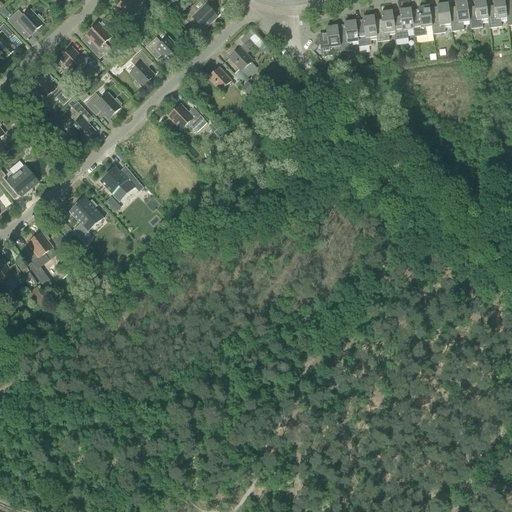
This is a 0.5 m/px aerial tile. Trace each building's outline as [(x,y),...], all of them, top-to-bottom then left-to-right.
[(139,23),(150,13),(140,2),(134,7),(127,0),(125,0),(115,10),(116,11),(114,13),(119,19),(121,17),(127,23),(134,17),(139,23)] [(475,12),(468,13),(469,25),(470,30),(482,28),(482,24),(487,24),(488,24),(486,12),(484,0),(477,0),(474,1),(475,7),(475,12)] [(494,11),(486,12),(488,24),(489,29),(501,28),(500,23),(504,22),(506,22),(507,22),(504,5),(503,0),(492,0),(493,7),(494,11)] [(456,12),(449,13),(451,28),(451,33),(464,31),(463,26),(467,25),(469,25),(468,13),(466,2),(455,3),(456,8),(456,12)] [(437,12),(430,13),(432,30),(433,35),(445,34),(444,29),(448,28),(450,28),(451,28),(449,13),(447,4),(436,6),(437,8),(437,12)] [(179,15),(184,10),(181,6),(176,11),(179,15)] [(204,30),(217,18),(215,16),(217,14),(213,9),(210,11),(206,6),(198,14),(192,8),(182,18),(192,29),(197,24),(204,30)] [(411,16),(413,33),(414,38),(427,36),(432,35),(432,30),(430,13),(429,7),(418,8),(418,10),(419,15),(411,16)] [(4,9),(0,12),(0,14),(5,20),(10,15),(4,9)] [(401,22),(393,23),(395,35),(396,40),(408,39),(407,34),(411,33),(413,33),(411,16),(410,9),(399,11),(400,18),(401,22)] [(8,22),(18,33),(23,28),(29,35),(31,36),(36,31),(42,25),(41,24),(43,22),(38,16),(36,18),(30,12),(23,18),(18,12),(8,22)] [(153,16),(149,19),(153,23),(158,18),(161,15),(158,12),(155,14),(153,16)] [(382,25),(374,26),(377,40),(377,43),(389,41),(389,36),(392,36),(395,35),(393,23),(392,12),(381,13),(381,20),(382,25)] [(355,22),(359,48),(371,46),(370,41),(377,40),(374,26),(373,17),(362,18),(363,25),(356,26),(355,22)] [(337,27),(340,53),(353,51),(352,46),(358,45),(358,48),(359,48),(355,22),(344,23),(345,30),(338,31),(337,27)] [(91,31),(86,36),(94,44),(89,49),(99,60),(109,50),(104,44),(111,38),(104,32),(107,30),(102,24),(100,26),(98,25),(91,31)] [(16,50),(15,48),(9,42),(14,37),(3,26),(0,29),(0,60),(1,62),(3,60),(4,61),(16,50)] [(340,53),(337,27),(326,28),(327,38),(325,38),(325,39),(319,40),(317,38),(313,44),(326,54),(326,57),(334,56),(334,51),(340,50),(340,53)] [(255,35),(249,40),(260,51),(266,46),(255,35)] [(142,45),(147,41),(144,37),(138,42),(142,45)] [(179,51),(181,49),(176,44),(174,46),(168,39),(161,45),(156,39),(145,49),(156,60),(161,55),(169,63),(180,52),(179,51)] [(240,48),(229,59),(236,66),(240,70),(240,71),(241,72),(247,78),(257,69),(251,63),(252,61),(240,48)] [(72,50),(67,54),(60,61),(61,62),(59,64),(64,70),(66,67),(72,74),(79,68),(85,74),(95,64),(84,53),(79,58),(72,50)] [(141,53),(131,63),(136,69),(130,75),(136,81),(134,83),(139,89),(141,87),(142,88),(154,77),(146,69),(151,64),(141,53)] [(101,64),(105,69),(114,61),(110,56),(101,64)] [(97,64),(93,69),(98,74),(103,70),(97,64)] [(208,79),(214,86),(220,92),(231,81),(219,68),(208,79)] [(240,71),(234,76),(243,85),(243,86),(249,80),(247,78),(241,72),(240,71)] [(32,90),(29,92),(34,97),(36,95),(43,102),(49,96),(55,102),(57,100),(63,106),(71,99),(65,92),(55,81),(49,86),(43,79),(42,78),(37,82),(30,89),(32,90)] [(247,83),(245,86),(247,89),(248,90),(250,92),(253,89),(250,86),(247,83)] [(245,86),(241,89),(244,92),(245,92),(247,95),(250,92),(248,90),(247,89),(245,86)] [(84,93),(78,99),(82,103),(88,98),(84,93)] [(101,112),(107,118),(108,120),(120,109),(119,107),(121,105),(116,100),(114,102),(108,96),(101,102),(96,96),(85,106),(96,117),(101,112)] [(180,106),(175,111),(168,117),(170,119),(168,121),(172,126),(175,124),(181,131),(187,125),(197,134),(207,125),(193,110),(188,114),(180,106)] [(95,133),(93,131),(87,125),(92,120),(82,109),(71,119),(77,124),(70,131),(76,137),(74,139),(79,144),(81,142),(83,144),(89,138),(95,133)] [(218,130),(214,134),(219,139),(223,135),(218,130)] [(66,136),(62,140),(67,146),(71,142),(66,136)] [(24,167),(8,181),(22,198),(38,184),(24,167)] [(107,175),(99,183),(117,202),(132,187),(139,194),(143,189),(132,176),(127,180),(115,168),(114,168),(116,170),(107,178),(106,177),(107,176),(107,175)] [(4,180),(0,182),(0,185),(7,193),(11,189),(4,180)] [(73,231),(79,238),(101,219),(103,221),(104,220),(94,210),(96,208),(91,202),(89,203),(85,198),(84,199),(86,201),(78,208),(76,206),(68,213),(79,226),(73,231)] [(65,224),(61,228),(67,236),(72,232),(65,224)] [(28,244),(29,246),(35,253),(29,258),(38,270),(50,261),(45,255),(52,249),(47,242),(49,240),(45,235),(42,236),(41,235),(28,244)] [(0,286),(5,294),(24,281),(23,279),(14,266),(9,270),(4,263),(2,261),(0,262),(0,286)] [(24,266),(19,269),(23,275),(28,272),(24,266)] [(40,275),(37,277),(44,287),(45,287),(46,286),(48,284),(49,284),(49,283),(42,273),(42,274),(40,275)] [(37,288),(30,293),(38,304),(44,300),(37,288)]
